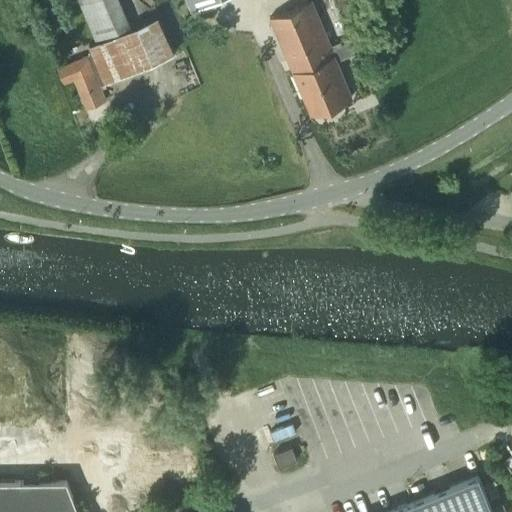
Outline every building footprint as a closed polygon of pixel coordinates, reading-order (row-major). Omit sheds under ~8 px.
[(79,0),(95,38),(129,23),(119,0),(79,0)] [(188,0),(193,10),(217,0),(188,0)] [(351,96),(336,60),(361,49),(355,36),(330,46),(310,0),(309,0),(271,16),(311,113),(351,96)] [(100,85),(105,83),(174,53),(157,15),(131,27),(129,23),(95,38),(97,42),(88,46),(91,53),(58,67),(64,83),(74,78),(86,108),(106,99),(100,85)] [(278,467),(297,460),(291,446),(273,453),(278,467)] [(417,511),(492,511),(477,475),(412,500),(417,511)] [(0,511),(82,511),(69,478),(0,505),(0,511)] [(387,511),(417,511),(412,500),(387,510),(387,511)]
